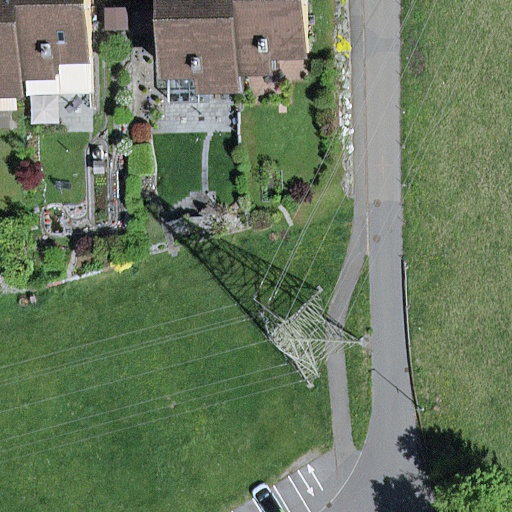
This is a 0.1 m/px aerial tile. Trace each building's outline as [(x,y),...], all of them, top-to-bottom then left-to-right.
[(24,77),(22,0),(0,0),(0,77),(22,77),(24,77)] [(63,95),(93,94),(90,0),(22,0),(24,77),(62,76),(63,95)] [(241,72),(239,0),(170,0),(172,74),(241,72)] [(282,54),(309,54),(307,0),(239,0),(241,72),(243,72),(243,55),(282,54)] [(108,10),(108,32),(130,31),(129,10),(108,10)] [(133,14),(134,35),(155,35),(155,13),(133,14)] [(243,72),(282,71),(282,54),(243,55),(243,72)] [(173,104),(223,103),(223,89),(242,89),(241,72),(172,74),(173,104)] [(0,93),(22,93),(22,77),(0,77),(0,93)]
